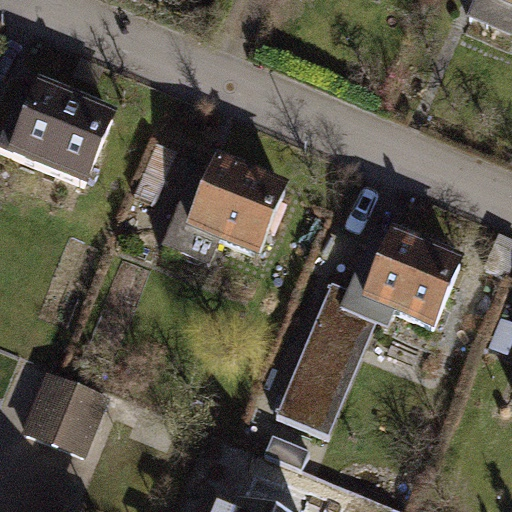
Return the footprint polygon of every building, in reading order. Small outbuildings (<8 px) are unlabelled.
[(511,0),(485,0),(475,26),(511,41),(511,0)] [(132,128),(35,90),(21,126),(12,123),(0,153),(0,168),(99,209),(132,128)] [(305,197),(222,163),(215,181),(194,172),(168,235),(273,277),(305,197)] [(475,276),(381,237),(355,298),(337,291),(282,423),(338,446),(385,335),(440,358),(475,276)] [(50,380),(26,444),(92,468),(116,404),(50,380)] [(313,475),(322,455),(275,435),(266,456),(313,475)]
